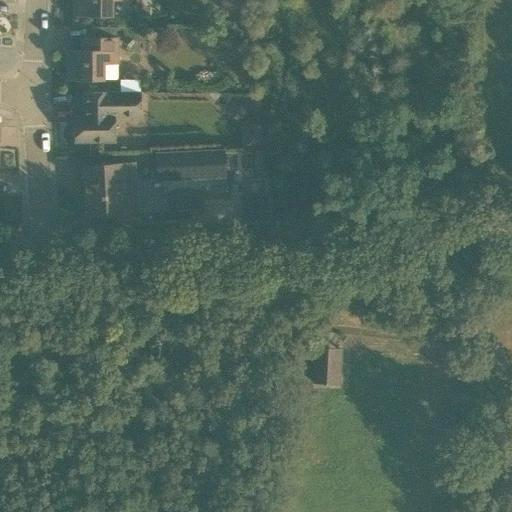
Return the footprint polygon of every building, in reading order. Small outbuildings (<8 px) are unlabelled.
[(75,0),(75,15),(111,15),(111,0),(75,0)] [(239,35),(231,44),(241,52),(249,43),(239,35)] [(67,79),(103,79),(117,79),(117,63),(117,38),(85,38),(85,40),(82,39),(82,51),(67,51),(67,79)] [(120,88),(139,88),(139,78),(120,78),(120,88)] [(140,91),(110,91),(84,92),(84,116),(75,116),(75,128),(73,128),(71,130),(71,138),(73,139),(75,139),(75,142),(115,142),(114,117),(140,117),(140,91)] [(225,111),(224,112),(241,123),(248,111),(231,101),(225,111)] [(224,176),(223,156),(223,154),(156,157),(157,179),(224,176)] [(123,184),(134,183),(133,163),(84,166),(86,216),(125,214),(123,184)] [(337,384),(338,382),(338,371),(339,348),(315,347),(313,383),(337,384)]
